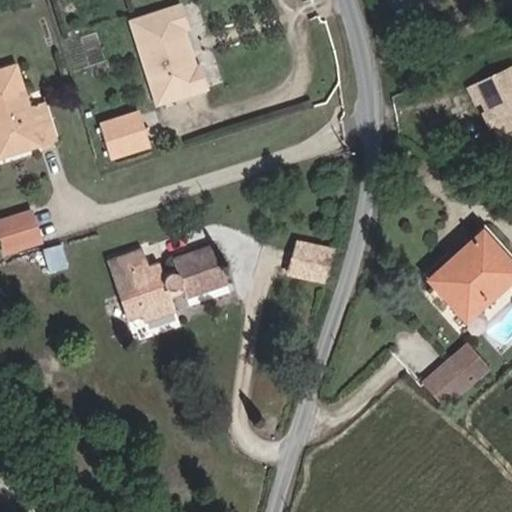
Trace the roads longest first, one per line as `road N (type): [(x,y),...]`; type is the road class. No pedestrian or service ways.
road 1 (residential): [(345,0),(373,110),(376,165),(275,511)]
road 2 (unknown): [(373,110),(201,201),(43,246)]
